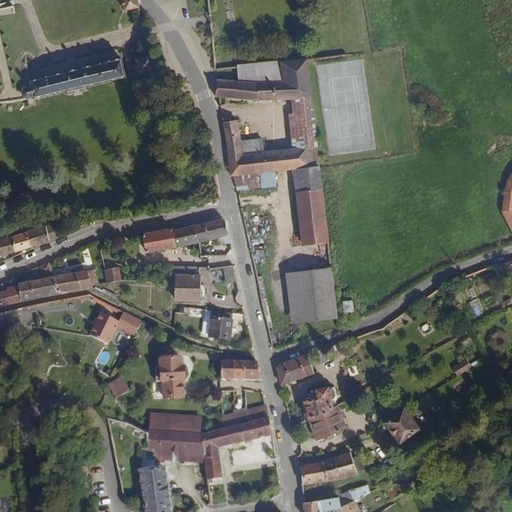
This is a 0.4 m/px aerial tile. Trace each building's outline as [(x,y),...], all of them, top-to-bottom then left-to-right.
[(120,0),(123,11),(139,7),(136,0),(120,0)] [(153,70),(150,56),(135,59),(138,73),(153,70)] [(24,87),(23,89),(23,92),(23,94),(26,97),(28,98),(35,98),(125,78),(121,59),(104,62),(103,59),(101,58),(100,58),(97,58),(96,60),(96,62),(96,64),(52,74),(51,70),(50,69),(49,69),(46,70),(45,72),(46,75),(40,77),(39,69),(34,70),(35,74),(30,75),(31,83),(26,84),(24,87)] [(257,81),(238,80),(217,79),(216,97),(220,97),(257,100),(292,99),(312,98),(308,58),(278,61),(281,80),(257,81)] [(278,61),(237,64),(237,67),(238,80),(257,81),(281,80),(278,61)] [(173,73),(168,78),(170,80),(172,82),(175,83),(179,79),(173,73)] [(288,114),(292,148),(317,144),(312,98),(292,99),(293,113),(288,114)] [(230,122),(227,122),(223,123),(232,175),(234,175),(256,173),(274,171),(294,168),(320,165),(317,144),(292,148),(264,152),(244,154),(242,141),(239,121),(230,122)] [(264,152),(263,138),(242,141),(244,154),(264,152)] [(294,168),(297,196),(323,192),(320,165),(294,168)] [(274,171),(256,173),(234,175),(237,190),(276,187),(274,171)] [(511,171),(509,176),(502,212),(511,230),(511,171)] [(297,196),(303,245),(329,242),(323,192),(297,196)] [(230,241),(227,225),(225,222),(220,219),(195,226),(199,242),(222,237),(224,242),(230,241)] [(62,235),(57,221),(29,230),(34,244),(62,235)] [(199,242),(195,226),(189,227),(173,232),(171,230),(143,235),(148,254),(199,242)] [(34,244),(29,230),(11,235),(17,251),(34,244)] [(0,256),(17,251),(11,235),(0,238),(0,256)] [(53,277),(49,263),(39,267),(42,280),(18,285),(18,288),(21,301),(58,294),(53,277)] [(237,281),(233,265),(224,268),(227,283),(237,281)] [(199,274),(199,268),(199,266),(175,266),(175,274),(199,274)] [(122,280),(119,267),(105,270),(108,283),(122,280)] [(99,284),(94,268),(86,270),(91,287),(99,284)] [(337,318),(336,305),(332,268),(285,273),(291,323),(337,318)] [(91,287),(86,270),(53,277),(58,294),(91,287)] [(200,302),(201,274),(199,274),(175,274),(175,288),(175,302),(200,302)] [(0,306),(21,301),(18,288),(0,292),(0,306)] [(354,311),(352,300),(343,301),(344,312),(354,311)] [(89,335),(108,344),(117,326),(120,321),(101,312),(89,335)] [(120,321),(117,326),(135,334),(142,320),(124,312),(120,321)] [(230,341),(232,321),(226,320),(226,314),(212,313),(211,319),(210,336),(210,339),(230,341)] [(210,336),(211,319),(204,318),(202,336),(210,336)] [(314,371),(308,353),(278,364),(275,369),(279,384),(280,386),(282,386),(315,373),(314,371)] [(186,378),(185,356),(161,357),(161,366),(156,367),(157,378),(163,378),(163,382),(183,381),(182,378),(186,378)] [(453,367),(457,376),(472,368),(467,359),(453,367)] [(233,379),(233,361),(227,361),(222,361),(222,379),(233,379)] [(245,379),(244,362),(233,361),(233,379),(245,379)] [(260,379),(256,362),(244,362),(245,379),(260,379)] [(119,376),(107,385),(116,398),(128,391),(119,376)] [(183,394),(183,381),(163,382),(163,395),(183,394)] [(336,407),(335,401),(336,395),(333,387),(331,386),(315,390),(317,395),(302,400),(308,420),(336,407)] [(268,416),(266,405),(247,409),(249,420),(268,416)] [(348,428),(336,407),(308,420),(316,440),(348,428)] [(249,420),(247,409),(235,412),(237,423),(249,420)] [(421,429),(407,409),(385,424),(400,445),(421,429)] [(203,434),(203,416),(150,412),(148,429),(203,434)] [(237,423),(235,412),(223,415),(224,425),(237,423)] [(271,427),(268,416),(249,420),(237,423),(224,425),(203,434),(205,454),(206,465),(208,482),(221,479),(218,447),(273,434),(271,427)] [(205,454),(203,434),(148,429),(148,433),(146,449),(142,449),(141,460),(166,462),(167,451),(205,454)] [(206,465),(205,454),(167,451),(166,462),(206,465)] [(357,472),(349,454),(316,462),(300,466),(302,485),(349,475),(357,472)] [(172,511),(165,465),(140,468),(145,511),(172,511)] [(392,500),(410,489),(408,484),(387,486),(382,485),(382,486),(392,500)] [(370,491),(367,485),(351,491),(355,499),(370,491)] [(355,499),(351,491),(337,497),(340,506),(355,499)] [(321,511),(322,511),(340,506),(337,497),(303,504),(303,511),(321,511)] [(361,511),(355,499),(340,506),(343,511),(361,511)]
